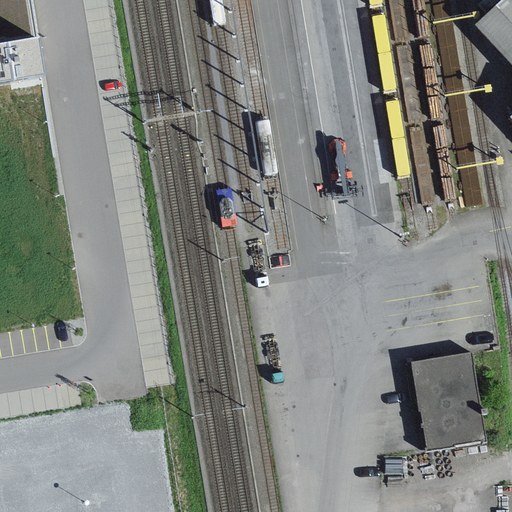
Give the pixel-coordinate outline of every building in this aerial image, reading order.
[(0,0),(0,43),(37,37),(30,0),(0,0)] [(511,0),(502,0),(473,28),(511,71),(511,0)] [(37,37),(0,43),(0,82),(40,76),(43,76),(37,37)] [(511,104),(499,117),(511,130),(511,104)] [(430,357),(407,360),(410,383),(413,402),(421,451),(481,442),(477,416),(482,415),(482,410),(477,411),(468,351),(460,352),(439,356),(432,357),(430,357)]
